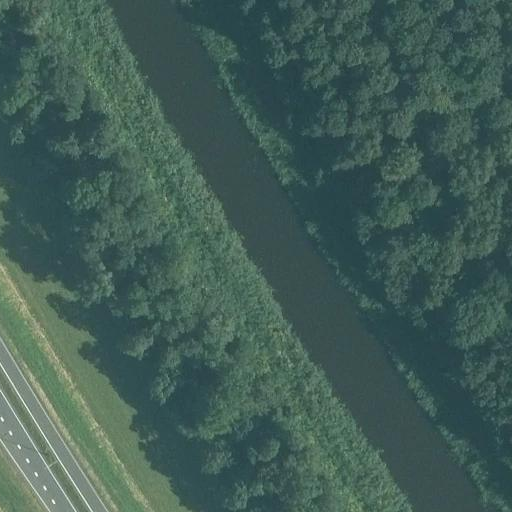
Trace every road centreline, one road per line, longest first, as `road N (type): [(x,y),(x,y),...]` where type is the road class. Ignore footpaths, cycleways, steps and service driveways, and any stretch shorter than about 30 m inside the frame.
road 1 (track): [(511,479),(448,389),(221,0)]
road 2 (trunk): [(100,511),(0,359)]
